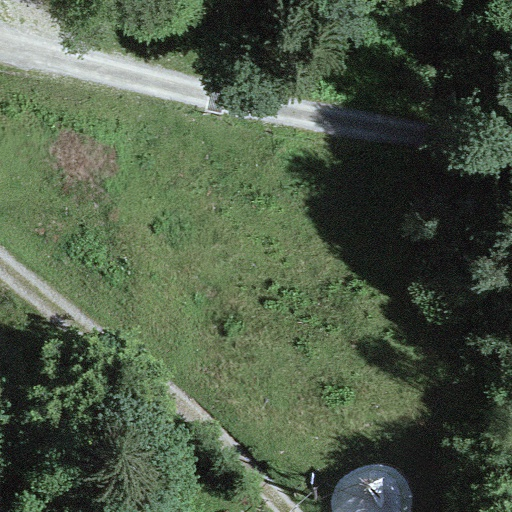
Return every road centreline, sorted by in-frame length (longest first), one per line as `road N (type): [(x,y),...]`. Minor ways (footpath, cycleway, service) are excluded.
road 1 (track): [(0,45),(217,95),(511,145)]
road 2 (track): [(0,255),(297,511)]
